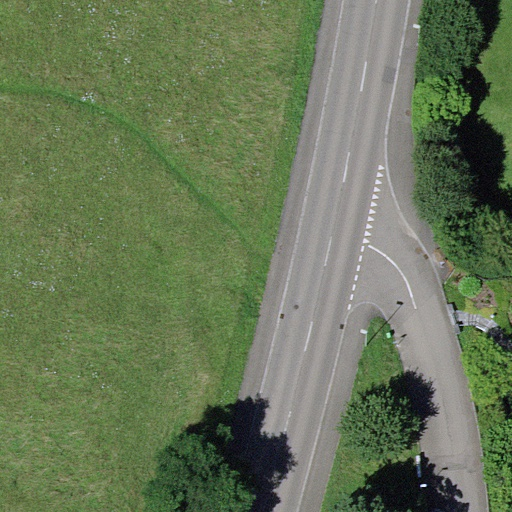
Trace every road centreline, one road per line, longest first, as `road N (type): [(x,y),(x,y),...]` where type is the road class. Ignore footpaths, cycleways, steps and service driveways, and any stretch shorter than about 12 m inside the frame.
road 1 (residential): [(457,511),(433,375),(336,246)]
road 2 (tertiary): [(336,246),(267,511)]
road 3 (tertiary): [(378,0),(336,246)]
